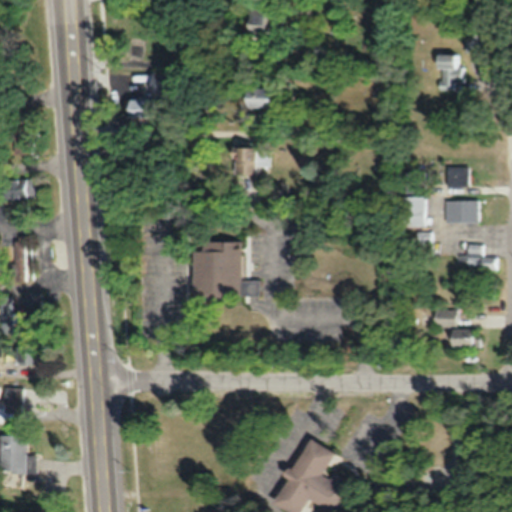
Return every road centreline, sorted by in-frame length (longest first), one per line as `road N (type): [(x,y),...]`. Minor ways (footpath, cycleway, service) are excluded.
road 1 (primary): [(107,511),(67,12)]
road 2 (residential): [(97,376),(511,376)]
